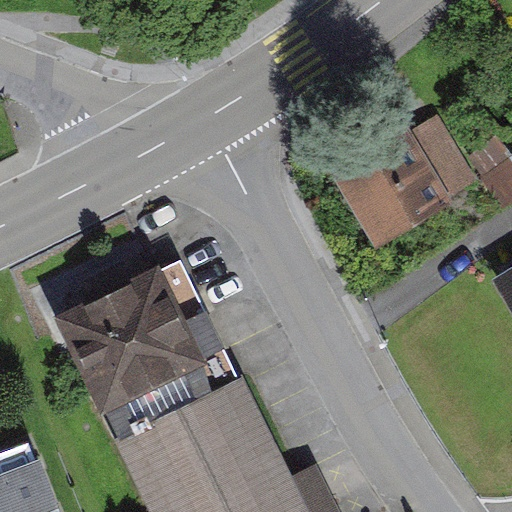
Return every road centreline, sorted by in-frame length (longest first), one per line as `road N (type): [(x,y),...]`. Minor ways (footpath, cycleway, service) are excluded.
road 1 (residential): [(208,121),(349,390),(436,511)]
road 2 (secondary): [(208,121),(388,0)]
road 3 (residential): [(142,155),(106,121),(0,66)]
road 4 (secondary): [(0,225),(142,155)]
